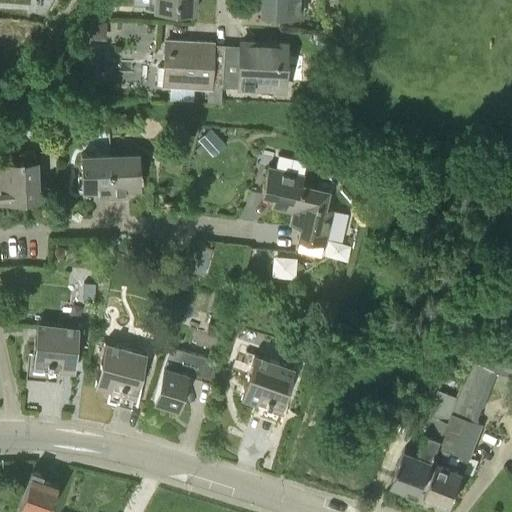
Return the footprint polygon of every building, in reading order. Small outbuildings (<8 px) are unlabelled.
[(151,0),(151,8),(193,10),(193,0),(151,0)] [(260,0),(259,12),(300,16),(300,0),(260,0)] [(89,20),(88,36),(105,37),(106,21),(89,20)] [(156,67),(155,84),(160,84),(160,86),(170,87),(194,88),(208,89),(207,101),(220,102),(221,86),(222,86),(223,49),(213,48),(211,48),(211,43),(212,42),(194,41),(193,44),(162,42),(161,67),(156,67)] [(223,49),(222,86),(234,87),(234,88),(250,89),(251,83),(284,85),(285,68),(279,67),(280,44),(262,43),(239,42),(239,45),(239,49),(223,49)] [(324,93),(316,82),(305,90),(312,101),(324,93)] [(213,127),(200,139),(210,150),(223,138),(213,127)] [(57,153),(57,139),(47,139),(47,153),(57,153)] [(17,161),(0,161),(0,197),(34,196),(33,158),(33,150),(16,150),(17,161)] [(343,150),(339,166),(373,174),(377,158),(343,150)] [(91,194),(109,194),(108,153),(79,154),(80,183),(91,182),(91,194)] [(108,153),(109,194),(127,193),(126,181),(137,181),(136,153),(108,153)] [(311,206),(315,187),(299,184),(305,161),(278,155),(275,167),(266,164),(259,193),(278,198),(275,208),(291,212),(293,202),(311,206)] [(318,180),(316,188),(326,190),(328,182),(318,180)] [(291,212),(289,217),(299,220),(295,238),(296,239),(320,244),(325,245),(326,239),(341,242),(348,213),(331,209),(322,207),(326,190),(316,188),(315,187),(311,206),(293,202),(291,212)] [(199,244),(195,255),(207,259),(211,248),(199,244)] [(263,272),(288,275),(290,255),(266,252),(263,272)] [(246,270),(243,279),(255,283),(258,273),(246,270)] [(72,370),(77,326),(35,321),(30,359),(31,359),(30,365),(46,367),(45,379),(54,380),(56,368),(72,370)] [(208,322),(205,333),(213,336),(217,325),(208,322)] [(135,390),(145,352),(104,341),(92,384),(108,388),(105,399),(114,402),(117,391),(133,395),(135,390)] [(211,381),(217,362),(169,347),(153,399),(176,406),(186,373),(211,381)] [(253,353),(238,396),(253,401),(278,409),(282,397),(293,367),(253,353)] [(449,413),(456,395),(438,388),(426,416),(429,418),(417,450),(403,445),(390,480),(418,492),(437,443),(449,413)] [(442,445),(423,493),(449,503),(457,484),(462,483),(465,476),(462,471),(481,422),(478,421),(452,410),(450,410),(449,413),(437,443),(442,445)] [(45,511),(55,485),(38,479),(40,473),(30,470),(14,511),(45,511)]
